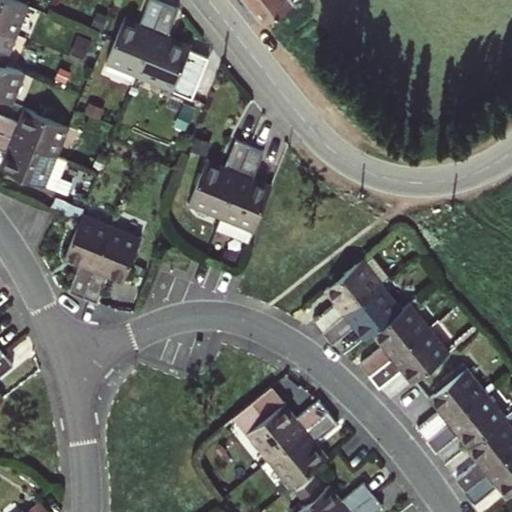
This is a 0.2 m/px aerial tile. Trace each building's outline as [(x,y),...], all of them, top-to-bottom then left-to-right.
[(0,0),(0,33),(13,39),(25,9),(2,0),(0,0)] [(250,0),(266,20),(294,0),(250,0)] [(137,32),(121,26),(105,63),(136,75),(164,8),(149,1),(137,32)] [(164,8),(136,75),(174,91),(188,54),(165,44),(178,13),(164,8)] [(0,67),(1,68),(13,39),(0,33),(0,67)] [(0,104),(11,108),(23,77),(1,68),(0,67),(0,104)] [(0,120),(0,136),(55,158),(66,131),(46,123),(30,116),(24,131),(0,120)] [(0,153),(13,159),(7,174),(43,189),(52,192),(64,162),(55,158),(0,136),(0,153)] [(189,205),(221,218),(249,149),(234,143),(222,174),(204,167),(189,205)] [(249,149),(221,218),(253,232),(269,194),(250,186),(262,155),(249,149)] [(81,298),(109,231),(79,218),(77,225),(65,255),(80,261),(67,292),(81,298)] [(138,243),(109,231),(81,298),(95,304),(107,273),(123,279),(138,243)] [(359,266),(328,291),(337,302),(310,323),(320,335),(378,290),(359,266)] [(397,315),(378,290),(320,335),(329,346),(355,326),(366,340),(374,334),(397,315)] [(405,309),(397,315),(374,334),(384,347),(358,368),(367,379),(424,334),(405,309)] [(444,359),(424,334),(367,379),(376,391),(403,371),(413,383),(444,359)] [(0,375),(13,366),(3,354),(0,356),(0,375)] [(424,443),(482,398),(463,373),(432,397),(442,410),(414,432),(424,443)] [(470,447),(501,422),(482,398),(424,443),(434,455),(461,435),(470,447)] [(250,432),(272,460),(329,414),(320,402),(294,423),(282,408),(250,432)] [(329,414),(272,460),(294,487),(325,463),(312,446),(339,426),(329,414)] [(511,455),(511,436),(501,422),(470,447),(481,461),(454,481),(464,494),(511,455)] [(511,495),(511,455),(464,494),(473,504),(499,484),(509,498),(511,495)] [(301,511),(355,511),(375,497),(365,486),(339,506),(327,491),(301,511)] [(375,497),(355,511),(380,511),(384,509),(375,497)]
